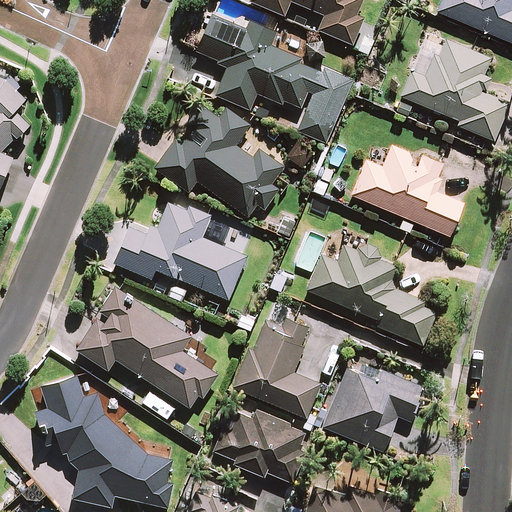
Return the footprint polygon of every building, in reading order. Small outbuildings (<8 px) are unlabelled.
[(249,0),(284,15),(290,1),(324,15),(318,30),(351,44),(362,17),(355,14),(360,0),(249,0)] [(511,0),(441,0),(436,12),(511,42),(511,0)] [(249,109),(256,93),(282,104),(283,100),(299,107),(314,69),(295,61),(297,56),(270,45),(276,31),(249,20),(245,29),(211,15),(196,51),(228,64),(215,95),(249,109)] [(426,76),(411,70),(400,96),(459,120),(457,125),(493,140),(509,103),(473,88),(486,58),(442,39),(426,76)] [(324,40),(305,42),(308,62),(326,60),(324,40)] [(30,126),(15,111),(27,99),(11,83),(0,77),(0,189),(12,158),(1,154),(30,126)] [(220,116),(201,103),(185,126),(190,129),(181,143),(175,139),(156,167),(189,190),(196,180),(248,216),(257,203),(264,208),(277,188),(270,184),(283,165),(260,149),(253,158),(234,144),(249,124),(225,107),(220,116)] [(309,104),(297,130),(325,141),(336,116),(309,104)] [(316,150),(298,139),(287,157),(304,168),(316,150)] [(441,166),(391,145),(382,167),(365,160),(351,194),(449,235),(462,203),(431,190),(441,166)] [(330,200),(316,195),(305,221),(318,226),(330,200)] [(228,226),(169,201),(158,227),(142,229),(130,224),(113,262),(151,278),(155,268),(228,299),(246,256),(221,245),(228,226)] [(324,242),(307,235),(296,265),(312,272),(324,242)] [(356,249),(343,244),(337,260),(322,253),(307,289),(375,318),(372,323),(421,344),(435,310),(423,305),(425,300),(387,284),(395,266),(378,258),(378,256),(378,254),(378,252),(377,250),(377,248),(375,247),(374,245),(372,244),(370,243),(368,243),(366,243),(364,243),(362,244),(360,245),(358,246),(357,247),(356,249)] [(289,278),(275,272),(268,289),(282,295),(289,278)] [(156,385),(144,403),(171,420),(183,403),(189,407),(197,395),(202,398),(218,373),(211,369),(182,349),(190,336),(115,286),(98,311),(107,317),(104,322),(97,318),(76,349),(108,370),(115,358),(156,385)] [(309,327),(286,317),(280,332),(264,325),(253,350),(248,348),(233,386),(306,416),(320,383),(291,371),(309,327)] [(375,379),(347,368),(323,425),(382,450),(397,414),(409,419),(423,387),(379,369),(375,379)] [(100,393),(86,397),(78,372),(42,383),(50,409),(35,413),(44,443),(59,438),(64,454),(67,453),(70,462),(78,467),(75,484),(71,500),(113,509),(116,493),(168,505),(173,481),(168,480),(172,458),(145,452),(106,414),(100,393)] [(225,423),(213,449),(235,459),(234,462),(263,475),(265,470),(290,481),(302,454),(297,452),(306,431),(255,409),(251,418),(237,412),(231,426),(225,423)] [(408,511),(411,501),(347,486),(345,494),(311,486),(304,511),(408,511)] [(195,488),(185,511),(187,511),(244,511),(224,504),(225,500),(195,488)]
